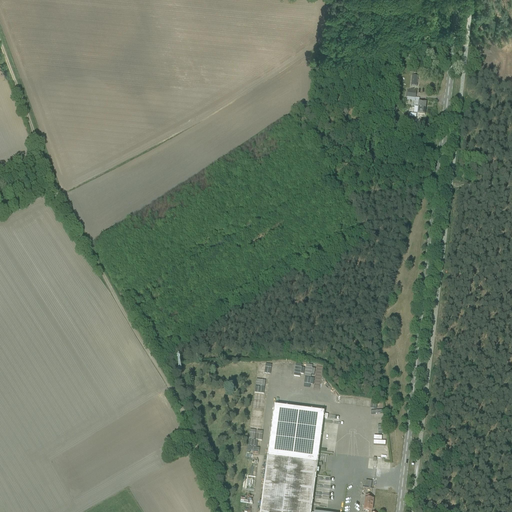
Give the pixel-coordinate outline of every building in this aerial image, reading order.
[(416,98),(414,108),(425,110),(426,103),(419,102),(419,99),(416,98)] [(416,115),(425,116),(425,110),(414,108),(414,114),(409,114),(409,118),(416,118),(416,115)] [(406,127),(404,127),(404,123),(393,121),(392,126),(378,124),(378,128),(406,131),(406,127)] [(276,371),(276,374),(283,374),(283,362),(277,362),(277,365),(273,365),(273,371),(276,371)] [(266,377),(267,363),(258,363),(258,369),(257,369),(256,398),(253,397),(253,404),(259,404),(258,407),(266,408),(266,394),(264,394),(264,391),(268,391),(268,384),(265,384),(265,377),(266,377)] [(291,376),(304,378),(305,372),(303,372),(304,365),(292,363),(291,369),(293,369),(291,376)] [(311,511),(316,474),(319,474),(319,470),(317,470),(318,463),(324,413),(274,407),(260,511),(311,511)] [(260,424),(261,417),(251,416),(250,426),(253,427),(252,430),(263,431),(263,424),(260,424)] [(373,500),(371,500),(371,496),(366,496),(364,510),(368,510),(367,511),(369,511),(371,511),(372,511),(373,500)]
